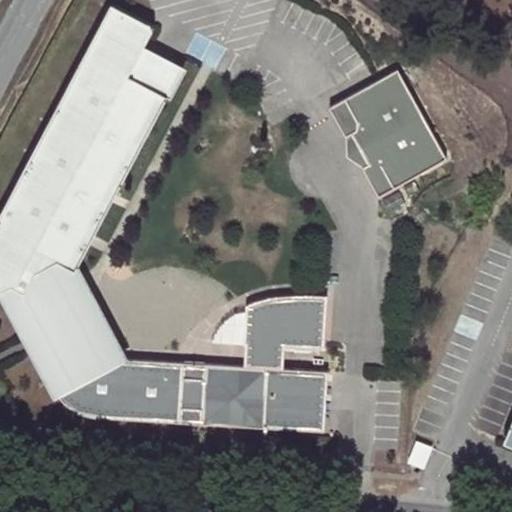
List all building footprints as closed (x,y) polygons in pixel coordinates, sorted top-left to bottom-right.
[(0,210),(0,289),(9,285),(22,292),(32,273),(55,261),(73,271),(75,266),(165,95),(127,75),(142,46),(152,26),(109,3),(0,210)] [(142,46),(127,75),(165,95),(168,97),(184,68),(142,46)] [(395,71),(326,106),(341,136),(347,133),(363,164),(357,167),(373,197),(442,161),(395,71)] [(347,133),(341,136),(342,155),(357,167),(363,164),(347,133)] [(0,289),(0,292),(46,379),(86,357),(119,359),(73,271),(55,261),(32,273),(22,292),(9,285),(0,289)] [(124,360),(119,359),(86,357),(46,379),(48,384),(51,390),(54,396),(58,401),(63,406),(68,410),(74,413),(80,415),(87,417),(321,431),(325,372),(124,360)]
